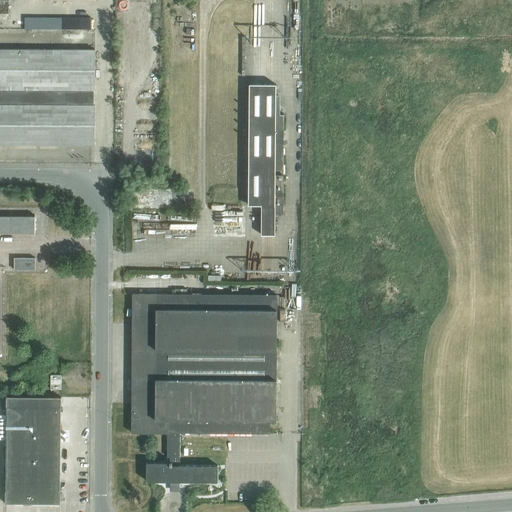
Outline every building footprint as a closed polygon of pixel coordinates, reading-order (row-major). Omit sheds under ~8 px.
[(418,31),(418,3),(364,4),(364,32),(418,31)] [(95,89),(95,49),(0,49),(0,144),(94,145),(95,104),(94,104),(94,90),(95,89)] [(284,114),(280,114),(280,94),(276,94),(276,84),(249,84),(248,205),(261,205),(261,234),(275,234),(275,214),(283,214),(284,114)] [(35,215),(35,216),(0,215),(0,231),(35,232),(35,233),(35,215)] [(35,270),(35,257),(14,257),(14,270),(35,270)] [(276,374),(277,320),(277,294),(133,293),(132,432),(167,433),(167,457),(170,457),(170,462),(146,462),(146,481),(172,481),(172,483),(176,483),(177,481),(218,481),(218,465),(180,465),(180,432),(192,433),(227,433),(270,433),(270,420),(276,420),(276,374)] [(61,389),(61,375),(50,375),(50,389),(61,389)] [(60,439),(61,406),(61,397),(7,396),(6,507),(6,503),(60,503),(60,491),(60,439)]
